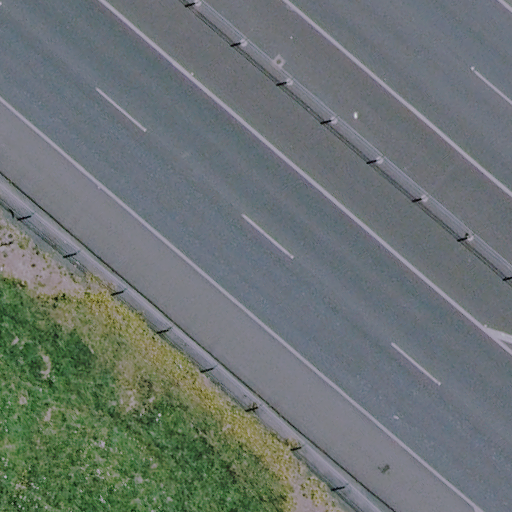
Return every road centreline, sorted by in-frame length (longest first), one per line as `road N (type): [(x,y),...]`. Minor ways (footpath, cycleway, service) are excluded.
road 1 (motorway): [(511,497),(0,50)]
road 2 (motorway): [(372,0),(511,125)]
